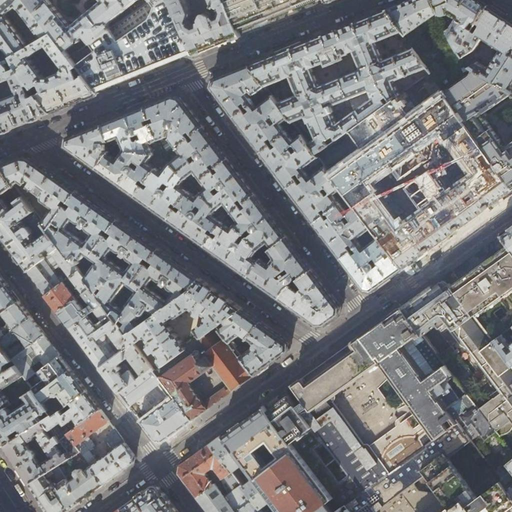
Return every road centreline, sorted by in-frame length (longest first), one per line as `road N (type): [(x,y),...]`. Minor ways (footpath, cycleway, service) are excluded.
road 1 (residential): [(321,346),(42,147),(37,134)]
road 2 (residential): [(184,75),(363,315)]
road 3 (residential): [(0,253),(158,463)]
road 4 (residential): [(184,75),(371,0)]
road 5 (residential): [(321,346),(158,463)]
road 6 (residential): [(511,208),(363,315)]
road 7 (residential): [(37,134),(184,75)]
